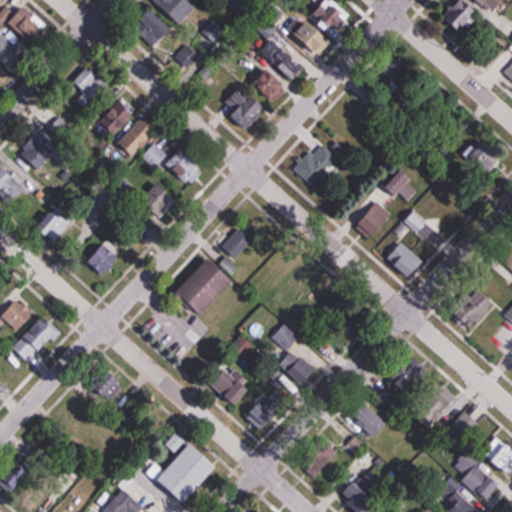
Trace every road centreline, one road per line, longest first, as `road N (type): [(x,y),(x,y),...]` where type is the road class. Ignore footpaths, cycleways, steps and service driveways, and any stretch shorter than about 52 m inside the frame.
road 1 (residential): [(511,407),(60,0)]
road 2 (residential): [(404,0),(0,432)]
road 3 (residential): [(511,197),(219,511)]
road 4 (residential): [(306,511),(0,232)]
road 5 (residential): [(511,121),(377,0)]
road 6 (residential): [(111,0),(0,118)]
